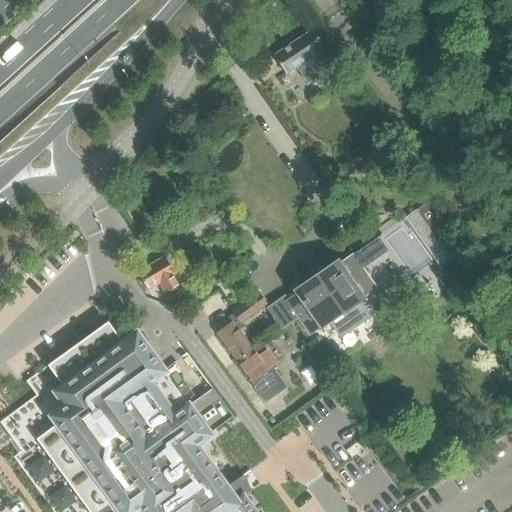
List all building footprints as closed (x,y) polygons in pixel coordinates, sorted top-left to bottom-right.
[(324,49),(325,48),(314,30),(274,57),(286,74),(307,61),(317,76),(335,64),(324,49)] [(377,173),(397,159),(385,142),(366,156),(377,173)] [(432,205),(418,214),(439,244),(452,235),(432,205)] [(306,273),(310,279),(293,291),(295,294),(287,300),(285,297),(268,309),(276,320),(282,329),(293,321),(298,317),(300,321),(311,336),(330,323),(340,338),(369,318),(359,303),(366,298),(365,298),(377,289),(363,268),(388,251),(379,238),(342,263),(339,259),(325,268),(320,262),(306,273)] [(182,287),(165,258),(138,273),(147,291),(161,283),(167,295),(182,287)] [(234,314),(240,321),(241,323),(265,305),(258,296),(234,314)] [(238,361),(253,350),(232,322),(217,333),(238,361)] [(21,411),(19,413),(90,510),(96,506),(100,511),(254,511),(243,496),(229,507),(220,494),(227,489),(226,488),(196,446),(210,436),(194,414),(200,410),(216,431),(234,418),(213,389),(181,412),(157,378),(164,372),(137,335),(131,339),(127,334),(126,332),(125,331),(121,334),(118,336),(116,337),(109,327),(107,324),(28,382),(39,398),(29,405),(21,411)] [(330,388),(339,382),(310,342),(302,348),(326,381),(325,382),(330,388)] [(253,350),(238,361),(257,387),(255,388),(266,403),(287,387),(273,368),(277,365),(267,350),(258,357),(253,350)]
